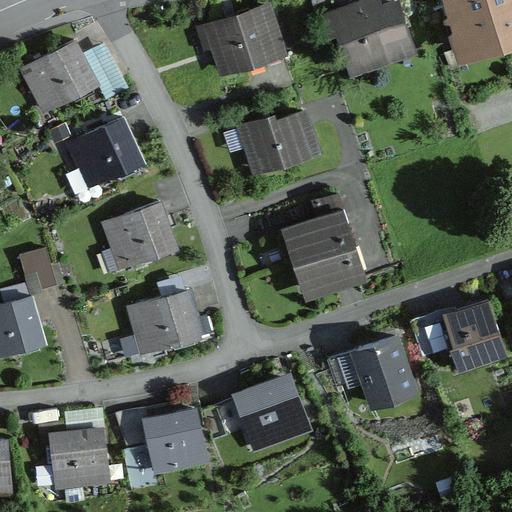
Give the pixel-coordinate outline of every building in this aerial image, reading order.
[(292,36),(281,4),(271,8),(268,0),(240,0),(190,17),(199,42),(206,40),(216,67),(284,43),(282,39),(292,36)] [(412,43),(396,0),(331,0),(315,6),(322,26),(329,23),(345,66),(412,43)] [(511,0),(431,0),(450,51),(511,29),(511,0)] [(82,44),(74,28),(17,59),(42,104),(95,75),(104,90),(127,77),(103,33),(82,44)] [(316,142),(301,95),(271,105),(269,100),(230,114),(247,165),(316,142)] [(142,156),(120,109),(60,138),(82,184),(142,156)] [(350,236),(332,183),(304,193),(309,209),(275,220),(287,257),(350,236)] [(180,238),(162,189),(101,212),(111,239),(101,243),(110,265),(180,238)] [(350,236),(287,257),(299,293),(362,272),(350,236)] [(30,288),(32,288),(57,281),(46,243),(19,251),(30,288)] [(198,306),(190,277),(124,296),(132,324),(121,327),(127,349),(202,327),(202,325),(210,323),(205,304),(198,306)] [(0,352),(48,338),(32,288),(30,288),(0,297),(0,352)] [(506,355),(487,296),(441,311),(441,310),(408,321),(420,359),(449,349),(457,371),(506,355)] [(415,388),(395,326),(346,342),(366,404),(415,388)] [(310,426),(290,369),(237,388),(257,444),(310,426)] [(212,457),(198,400),(146,411),(144,404),(115,410),(128,447),(149,443),(154,469),(212,457)] [(111,479),(102,402),(64,407),(66,424),(49,426),(51,443),(46,443),(48,458),(52,458),(56,486),(62,485),(64,500),(83,497),(81,483),(111,479)] [(0,490),(10,490),(5,432),(0,432),(0,490)] [(425,434),(394,447),(404,470),(434,457),(425,434)]
